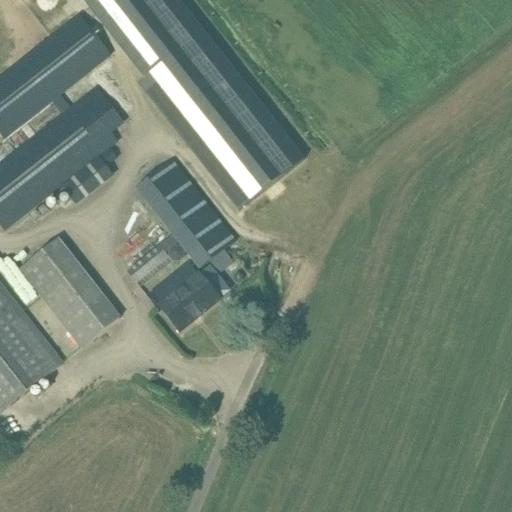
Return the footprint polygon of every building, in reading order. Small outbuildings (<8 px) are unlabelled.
[(98,0),(155,71),(144,79),(138,84),(238,212),(300,163),(304,160),(303,158),(181,0),(98,0)] [(96,89),(82,100),(71,109),(62,96),(111,57),(78,16),(0,78),(0,133),(5,140),(53,103),(63,116),(0,165),(0,223),(5,231),(62,186),(76,205),(113,176),(106,167),(117,158),(110,148),(116,143),(107,132),(120,121),(96,89)] [(172,160),(136,190),(200,271),(237,240),(172,160)] [(120,319),(108,303),(58,240),(20,270),(70,333),(83,349),(120,319)] [(158,245),(132,277),(144,286),(170,254),(158,245)] [(220,301),(207,285),(199,275),(159,307),(180,333),(220,301)] [(0,285),(0,414),(63,366),(0,285)]
